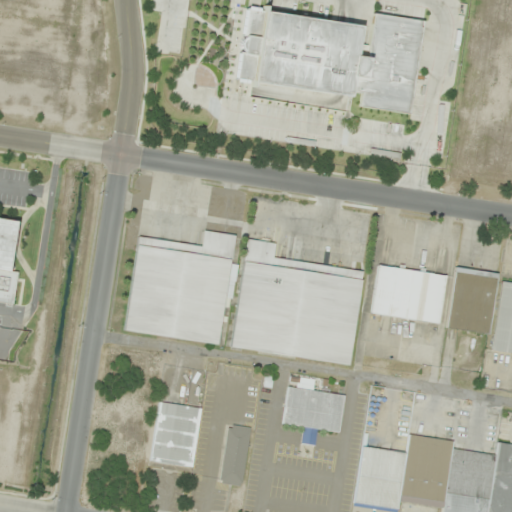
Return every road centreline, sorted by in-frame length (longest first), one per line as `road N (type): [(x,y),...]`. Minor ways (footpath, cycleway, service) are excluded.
road 1 (residential): [(0,136),(511,214)]
road 2 (residential): [(69,511),(130,86),(124,0)]
